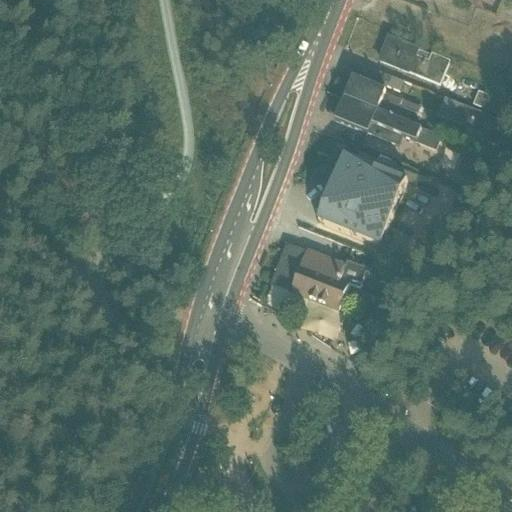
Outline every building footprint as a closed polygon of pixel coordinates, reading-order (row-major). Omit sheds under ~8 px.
[(373,61),(434,83),(443,58),(382,36),(373,61)] [(511,54),(502,82),(511,85),(511,54)] [(359,66),(344,101),(369,110),(376,91),(359,66)] [(335,122),(361,134),(369,110),(344,101),(335,122)] [(435,124),(492,143),(500,120),(443,101),(435,124)] [(345,160),(320,224),(381,249),(407,185),(345,160)] [(264,284),(331,313),(349,270),(283,242),(264,284)]
